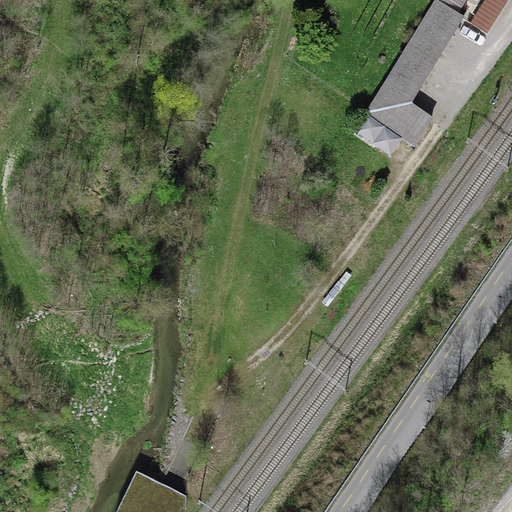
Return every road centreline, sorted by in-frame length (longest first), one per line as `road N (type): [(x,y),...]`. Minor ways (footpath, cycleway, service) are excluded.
road 1 (track): [(211,389),(231,237),(291,0)]
road 2 (tertiary): [(351,511),(511,273)]
